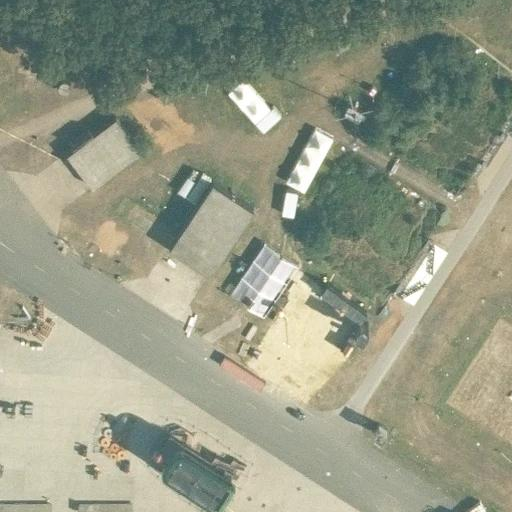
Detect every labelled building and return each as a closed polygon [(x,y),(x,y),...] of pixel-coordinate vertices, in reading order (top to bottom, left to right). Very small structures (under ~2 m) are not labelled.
[(417,48),(411,55),(379,105),(376,113),(376,122),(379,130),(385,137),(460,185),(511,105),(511,90),(442,46),(434,44),(425,45),(417,48)] [(115,115),(67,152),(92,185),(141,148),(115,115)] [(340,168),(334,174),(300,226),(297,234),(298,242),(301,250),(307,257),(382,306),(440,216),(364,166),(356,164),(347,164),(340,168)] [(213,179),(169,245),(210,272),(253,206),(213,179)] [(131,260),(125,256),(121,262),(127,266),(131,260)]
